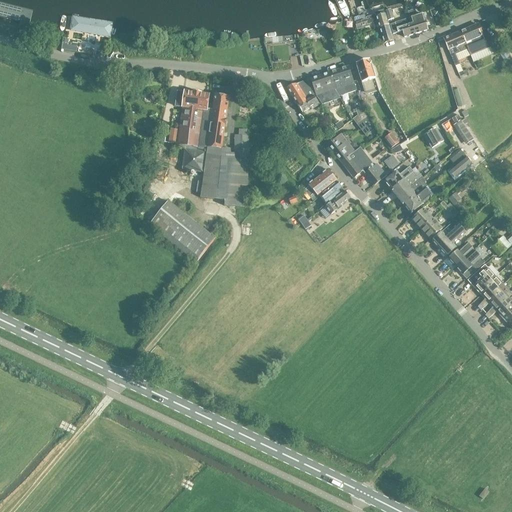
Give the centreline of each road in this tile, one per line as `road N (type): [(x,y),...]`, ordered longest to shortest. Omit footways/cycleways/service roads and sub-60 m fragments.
road 1 (primary): [(400,511),(0,320)]
road 2 (residential): [(511,368),(323,153),(272,81)]
road 3 (track): [(78,432),(231,250),(233,223),(170,185)]
road 4 (residential): [(272,81),(177,65),(98,63),(0,38)]
road 5 (residential): [(272,81),(429,34),(510,0)]
road 6 (track): [(0,294),(36,259),(124,229),(170,185)]
road 7 (track): [(10,511),(78,432),(60,423)]
